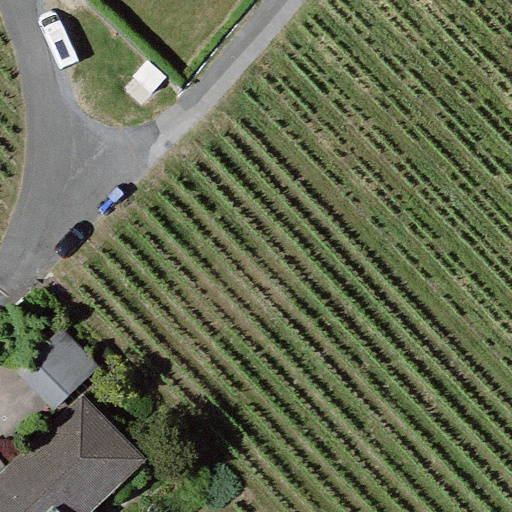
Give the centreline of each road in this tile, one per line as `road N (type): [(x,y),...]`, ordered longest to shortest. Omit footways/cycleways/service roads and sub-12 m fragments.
road 1 (track): [(0,291),(54,233),(71,178),(158,140),(285,0)]
road 2 (track): [(16,0),(71,178)]
